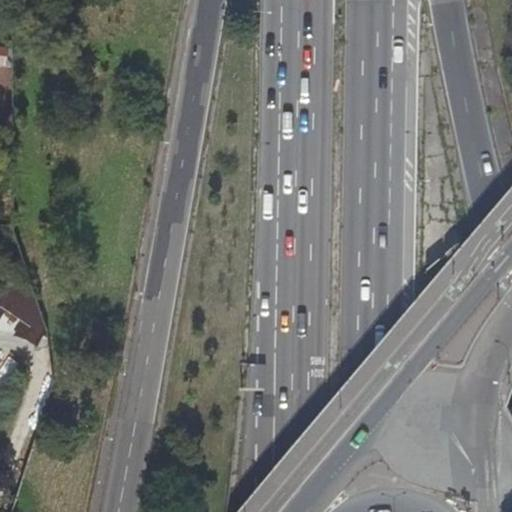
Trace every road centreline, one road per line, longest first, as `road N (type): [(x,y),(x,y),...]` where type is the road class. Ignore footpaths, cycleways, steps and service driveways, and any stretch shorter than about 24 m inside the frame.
road 1 (trunk): [(206,0),(116,511)]
road 2 (trunk): [(369,511),(379,0)]
road 3 (trunk): [(301,0),(296,351)]
road 4 (motorway): [(511,277),(477,174),(444,0)]
road 5 (secondary): [(511,247),(400,384)]
road 6 (motorway): [(296,351),(260,401),(248,511)]
road 7 (trunk): [(296,351),(290,511)]
road 8 (secondary): [(400,384),(315,511)]
